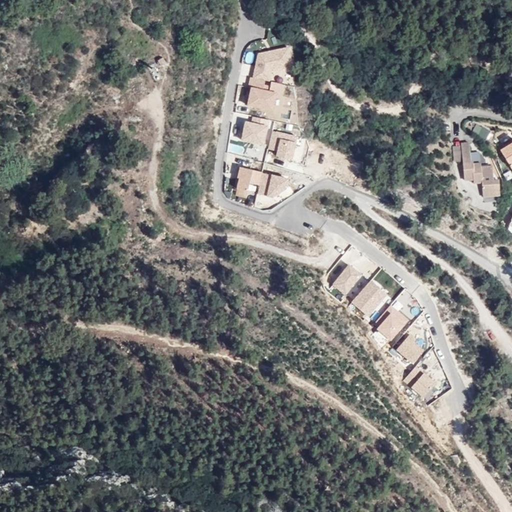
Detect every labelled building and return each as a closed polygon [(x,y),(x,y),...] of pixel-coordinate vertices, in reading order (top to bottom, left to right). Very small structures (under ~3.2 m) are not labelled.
[(288,48),(255,53),(248,87),(245,103),(246,108),(271,113),(274,94),(273,85),(268,84),(270,72),(291,69),(288,48)] [(266,155),(292,159),(295,136),(269,132),(266,155)] [(481,193),(498,192),(497,181),(492,181),(491,167),(483,167),(483,169),(480,169),(480,163),(473,163),(473,162),(471,162),(470,142),(461,143),(464,179),(472,179),(473,182),(480,182),(481,193)] [(511,144),(500,151),(511,170),(511,144)] [(280,200),(285,178),(238,168),(233,189),(246,192),(248,185),(257,187),(256,194),(280,200)]
